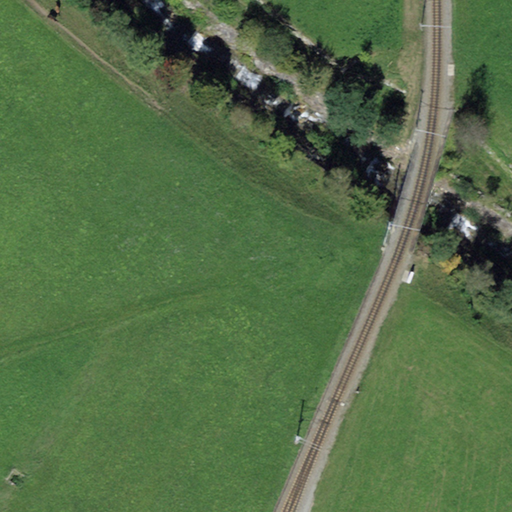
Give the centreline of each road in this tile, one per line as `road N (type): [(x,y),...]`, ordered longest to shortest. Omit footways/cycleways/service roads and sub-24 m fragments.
road 1 (track): [(397,100),(342,78),(237,0)]
road 2 (track): [(0,348),(157,300)]
